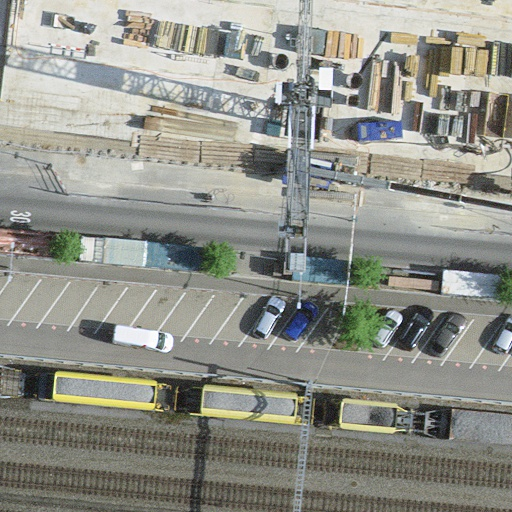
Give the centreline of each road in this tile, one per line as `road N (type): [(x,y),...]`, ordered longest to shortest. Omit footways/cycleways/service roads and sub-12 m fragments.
road 1 (tertiary): [(0,199),(511,251)]
road 2 (unknown): [(61,0),(374,58)]
